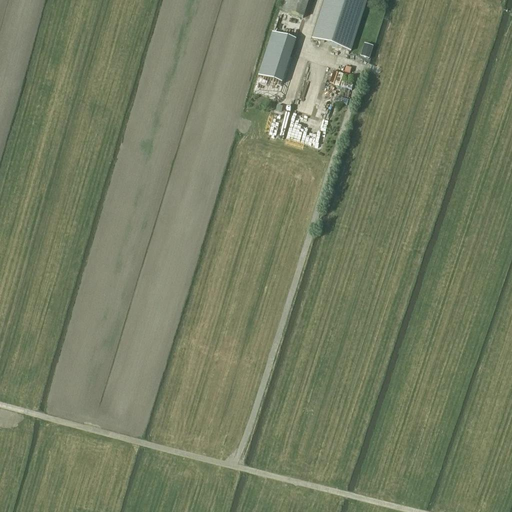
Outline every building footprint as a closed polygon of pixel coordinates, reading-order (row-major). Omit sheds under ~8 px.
[(303,19),(308,0),(282,0),(279,11),(303,19)] [(324,0),(312,40),(350,52),(366,0),(324,0)] [(272,34),(258,77),(281,85),(295,42),(272,34)] [(373,48),(364,45),(360,57),(369,60),(373,48)] [(350,91),(352,80),(332,76),(330,86),(350,91)]
